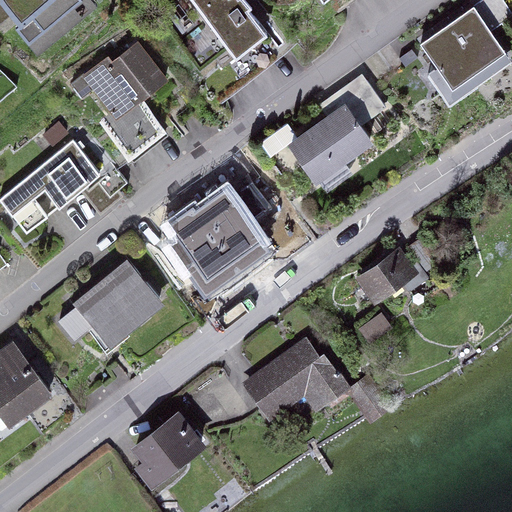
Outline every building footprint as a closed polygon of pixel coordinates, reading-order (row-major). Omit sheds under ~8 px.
[(0,0),(0,19),(12,10),(3,0),(0,0)] [(88,0),(6,0),(23,16),(19,20),(41,44),(88,0)] [(243,0),(197,0),(239,51),(267,29),(243,0)] [(431,70),(450,97),(511,54),(475,3),(425,39),(442,62),(431,70)] [(109,56),(86,74),(117,112),(138,95),(164,74),(137,41),(113,61),(109,56)] [(138,95),(117,112),(106,120),(129,149),(161,123),(138,95)] [(317,174),(369,136),(345,103),(293,141),(317,174)] [(0,187),(0,204),(23,232),(98,170),(67,132),(0,187)] [(226,191),(187,219),(212,253),(246,229),(235,212),(239,209),(226,191)] [(397,241),(357,270),(377,298),(418,269),(397,241)] [(126,262),(80,299),(110,336),(156,298),(126,262)] [(58,312),(76,334),(94,319),(76,297),(58,312)] [(8,340),(0,345),(0,418),(2,421),(44,392),(8,340)] [(306,341),(248,381),(268,411),(305,386),(316,403),(338,388),(306,341)] [(151,479),(200,441),(177,411),(136,443),(147,457),(138,463),(151,479)]
